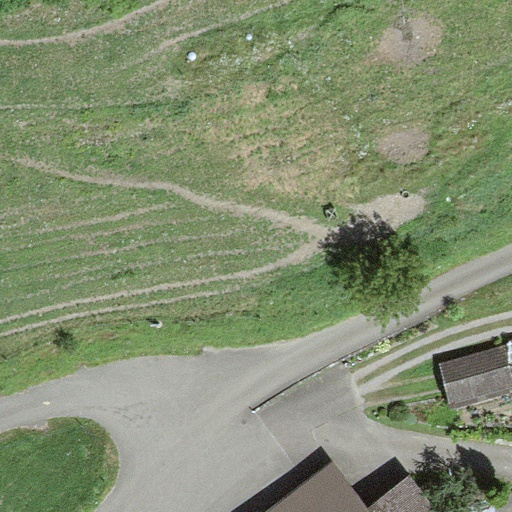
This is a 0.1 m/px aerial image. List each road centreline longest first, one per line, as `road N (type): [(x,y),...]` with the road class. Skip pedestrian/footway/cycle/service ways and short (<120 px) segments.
road 1 (track): [(156,440),(276,356),(511,260)]
road 2 (track): [(511,464),(372,437),(320,434),(236,461),(156,440)]
road 3 (track): [(156,440),(111,402),(57,398),(0,410)]
